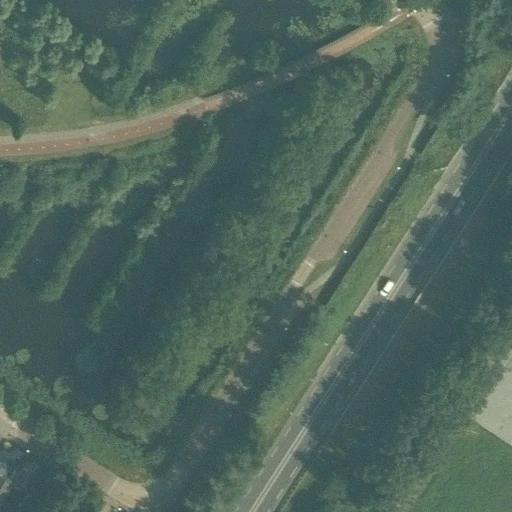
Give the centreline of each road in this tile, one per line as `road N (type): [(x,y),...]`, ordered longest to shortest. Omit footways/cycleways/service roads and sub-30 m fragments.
road 1 (residential): [(0,412),(130,496),(167,491),(437,65),(437,30),(408,0)]
road 2 (primary): [(252,511),(511,110)]
road 3 (unclassified): [(392,511),(511,329)]
